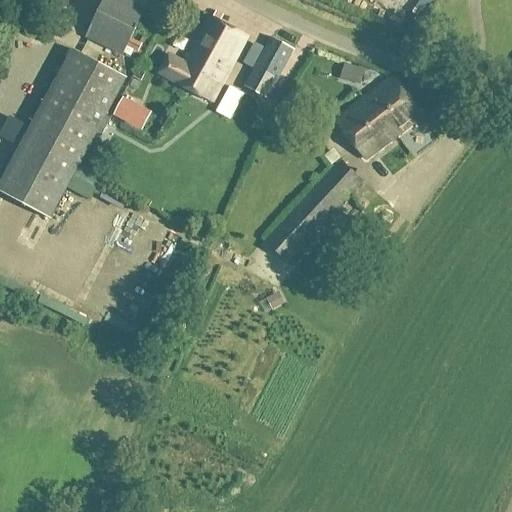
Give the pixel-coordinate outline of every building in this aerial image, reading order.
[(122,56),(145,11),(122,0),(104,0),(86,38),(122,56)] [(222,52),(234,29),(210,16),(184,64),(169,56),(159,74),(179,84),(178,84),(186,88),(198,66),(207,71),(212,61),(206,58),(212,47),(222,52)] [(207,71),(198,66),(186,88),(212,102),(247,37),(234,29),(222,52),(212,47),(206,58),(212,61),(207,71)] [(293,50),(272,38),(245,87),(266,99),(293,50)] [(111,119),(106,116),(126,79),(73,51),(0,185),(0,193),(50,220),(67,189),(90,201),(102,180),(78,167),(97,132),(102,135),(111,119)] [(362,102),(393,141),(422,118),(392,79),(362,102)] [(218,112),(233,121),(248,95),(233,87),(218,112)] [(122,101),(113,118),(129,126),(138,108),(122,101)] [(393,141),(362,102),(334,123),(365,163),(393,141)] [(287,263),(362,182),(340,161),(264,242),(287,263)]
